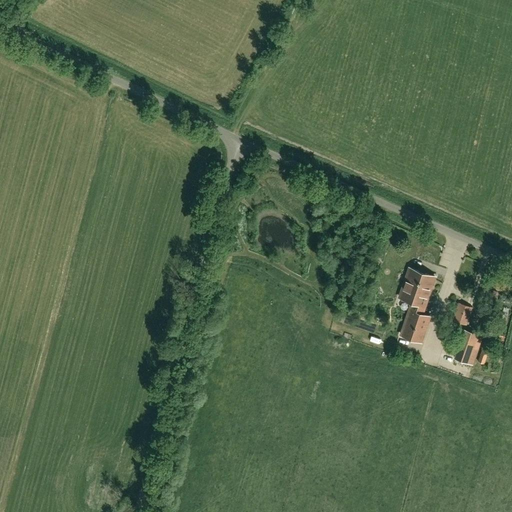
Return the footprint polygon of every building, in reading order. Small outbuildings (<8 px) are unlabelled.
[(469,284),(475,257),(458,254),(452,281),(469,284)] [(435,277),(409,268),(399,297),(413,302),(411,310),(409,310),(401,334),(421,341),(430,317),(421,314),(424,305),(425,306),(435,277)] [(472,307),(459,303),(453,320),(467,324),(472,307)] [(483,336),(480,334),(465,329),(455,358),(473,365),(483,336)] [(492,341),(485,339),(478,362),(485,364),(492,341)]
